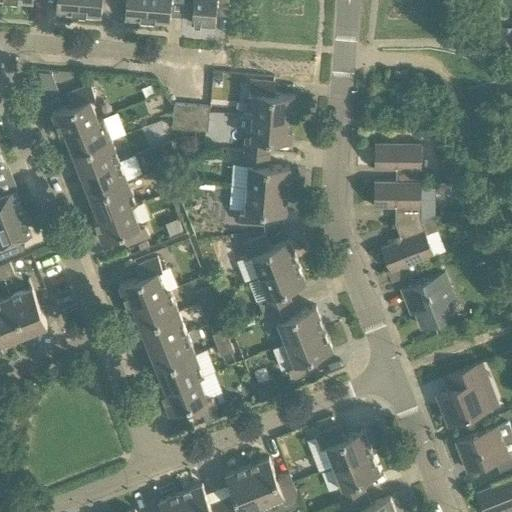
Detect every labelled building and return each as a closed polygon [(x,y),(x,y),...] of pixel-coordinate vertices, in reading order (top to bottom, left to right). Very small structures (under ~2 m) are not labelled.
[(57,0),(56,12),(79,14),(79,0),(57,0)] [(79,0),(79,14),(101,16),(102,0),(79,0)] [(126,0),(125,18),(147,20),(149,0),(126,0)] [(149,0),(147,20),(170,22),(171,1),(184,2),(183,0),(149,0)] [(229,0),(193,0),(192,24),(215,26),(216,5),(229,6),(229,0)] [(511,27),(499,26),(497,48),(511,49),(511,27)] [(275,81),(255,79),(250,79),(249,92),(254,93),(253,115),(293,119),(295,95),(274,93),(275,81)] [(52,112),(60,134),(98,119),(90,98),(95,96),(90,84),(67,93),(72,105),(52,112)] [(391,91),(390,99),(389,104),(404,105),(406,92),(391,91)] [(172,129),(208,131),(210,106),(174,103),(172,129)] [(293,119),(253,115),(251,138),(245,138),(244,151),(270,153),(271,140),(292,142),(293,119)] [(103,117),(98,119),(60,134),(63,140),(67,141),(68,141),(73,154),(112,139),(103,117)] [(120,160),(112,139),(73,154),(79,167),(77,167),(75,171),(77,177),(120,160)] [(396,181),(421,181),(422,143),(375,143),(374,169),(396,169),(396,181)] [(270,153),(244,151),(243,164),(249,165),(247,187),(288,190),(290,167),(269,165),(270,153)] [(128,181),(120,160),(77,177),(79,182),(83,184),(85,183),(90,196),(128,181)] [(154,171),(158,183),(164,180),(171,178),(167,166),(154,171)] [(137,203),(128,181),(90,196),(95,209),(93,210),(91,214),(94,220),(132,205),(137,203)] [(374,207),(396,207),(395,224),(420,219),(420,218),(421,181),(396,181),(374,181),(374,207)] [(286,214),(288,190),(247,187),(245,210),(240,209),(239,223),(264,225),(265,212),(286,214)] [(0,220),(23,212),(14,190),(0,195),(0,220)] [(140,226),(132,205),(94,220),(102,241),(122,234),(126,245),(150,236),(145,224),(140,226)] [(31,234),(23,212),(0,220),(0,259),(23,251),(18,239),(31,234)] [(434,255),(426,233),(437,229),(432,216),(420,218),(420,219),(395,224),(400,236),(393,239),(394,242),(381,247),(391,272),(434,255)] [(260,276),(298,261),(290,239),(270,247),(265,235),(242,244),(247,257),(252,255),(260,276)] [(147,240),(138,244),(140,250),(150,246),(147,240)] [(127,306),(165,291),(157,271),(162,269),(158,256),(134,266),(139,277),(119,285),(127,306)] [(9,261),(0,264),(0,269),(4,279),(15,274),(9,261)] [(268,311),(291,302),(287,290),(307,283),(298,261),(260,276),(268,297),(263,299),(268,311)] [(412,300),(422,327),(451,315),(446,301),(455,297),(445,272),(402,289),(407,302),(412,300)] [(32,287),(11,296),(26,334),(47,326),(32,287)] [(196,292),(200,303),(213,298),(209,287),(196,292)] [(170,289),(165,291),(127,306),(130,312),(134,314),(136,313),(140,326),(179,311),(170,289)] [(0,300),(0,332),(6,347),(11,345),(13,341),(13,339),(26,334),(11,296),(0,300)] [(217,309),(213,298),(200,303),(204,314),(217,309)] [(263,299),(257,301),(262,313),(268,311),(263,299)] [(296,314),(291,302),(268,311),(273,324),(278,322),(286,343),(324,328),(316,306),(296,314)] [(187,332),(179,311),(140,326),(145,339),(144,340),(142,344),(144,349),(187,332)] [(324,328),(286,343),(294,364),(289,366),(294,378),(318,369),(313,357),(333,350),(324,328)] [(212,334),(217,345),(230,340),(225,329),(212,334)] [(196,354),(187,332),(144,349),(146,355),(150,356),(152,356),(157,369),(196,354)] [(234,351),(230,340),(217,345),(221,357),(234,351)] [(204,376),(196,354),(157,369),(162,382),(160,382),(159,386),(161,392),(199,378),(204,376)] [(492,406),(476,365),(448,376),(453,389),(439,395),(449,423),(492,406)] [(207,398),(199,378),(161,392),(169,414),(189,406),(194,418),(217,409),(212,396),(207,398)] [(272,396),(266,383),(254,387),(259,401),(272,396)] [(220,418),(216,409),(215,409),(205,413),(208,422),(220,418)] [(511,431),(509,423),(497,428),(496,426),(457,441),(468,471),(495,461),(499,472),(511,466),(511,431)] [(326,445),(334,466),(372,451),(364,429),(344,437),(339,425),(316,434),(321,447),(326,445)] [(342,501),(366,492),(361,481),(381,473),(372,451),(334,466),(342,487),(337,489),(342,501)] [(269,458),(247,466),(262,504),(283,496),(285,501),(298,496),(288,473),(277,477),(269,458)] [(262,504),(247,466),(225,475),(233,494),(221,499),(226,511),(263,511),(265,511),(262,504)] [(497,511),(506,509),(507,511),(511,511),(511,477),(476,492),(484,511),(497,511)] [(226,511),(221,499),(210,503),(202,484),(180,492),(187,511),(226,511)] [(162,511),(187,511),(180,492),(158,501),(162,511)] [(370,504),(366,492),(342,501),(346,511),(395,511),(390,496),(370,504)]
